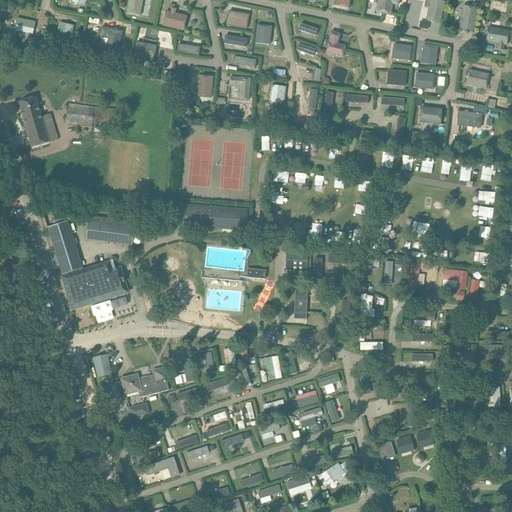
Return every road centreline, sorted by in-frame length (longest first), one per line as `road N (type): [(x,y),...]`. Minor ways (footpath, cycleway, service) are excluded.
road 1 (unclassified): [(74,345),(0,120)]
road 2 (track): [(126,511),(74,345)]
